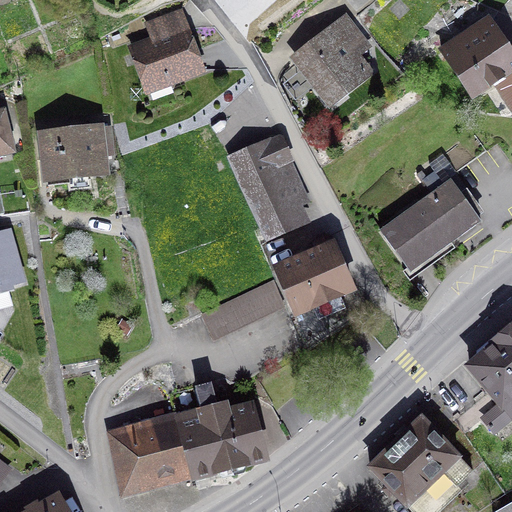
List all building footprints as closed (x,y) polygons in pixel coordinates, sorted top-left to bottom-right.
[(368,0),(349,0),(358,9),(368,0)] [(440,52),(471,99),(511,71),(511,58),(487,20),(440,52)] [(352,57),(365,47),(344,21),(294,60),(324,99),(338,88),(342,93),(366,75),(352,57)] [(166,79),(167,83),(198,72),(183,32),(132,51),(145,86),(166,79)] [(495,88),(511,114),(511,77),(507,80),(495,88)] [(0,154),(9,152),(0,115),(0,154)] [(103,174),(100,151),(109,150),(106,129),(41,137),(46,187),(67,185),(67,178),(103,174)] [(442,186),(378,232),(409,275),(480,223),(449,181),(456,176),(455,175),(485,153),(473,136),(443,158),(441,156),(428,166),(442,186)] [(278,140),(229,161),(265,243),(298,229),(290,212),(307,204),(278,140)] [(0,288),(21,283),(7,234),(0,236),(0,288)] [(276,270),(296,315),(350,291),(329,243),(316,248),(318,252),(276,270)] [(201,317),(212,341),(281,308),(271,284),(201,317)] [(511,420),(511,331),(468,368),(500,407),(511,420)] [(179,419),(178,416),(176,417),(192,478),(217,471),(219,477),(222,479),(242,474),(243,471),(242,465),(263,459),(249,408),(227,414),(225,407),(213,410),(213,407),(215,407),(209,384),(194,389),(201,413),(179,419)] [(192,478),(176,417),(107,435),(121,497),(192,478)] [(471,473),(420,419),(368,468),(386,487),(382,491),(388,497),(392,493),(409,511),(439,511),(460,492),(456,487),(471,473)] [(19,511),(63,511),(56,500),(38,510),(35,504),(19,511)] [(511,511),(511,503),(497,511),(511,511)]
